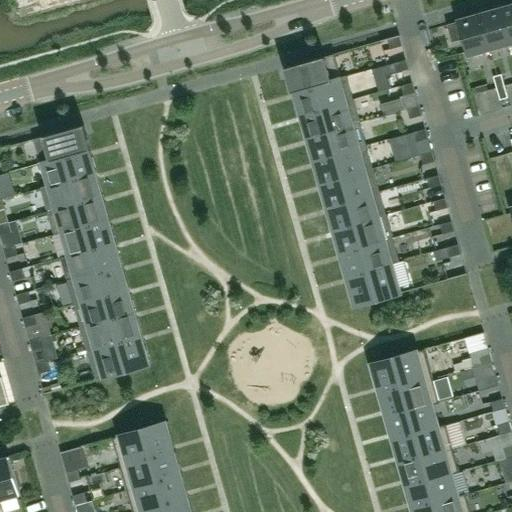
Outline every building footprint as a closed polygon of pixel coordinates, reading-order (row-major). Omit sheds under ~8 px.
[(510,44),(511,43),(511,3),(500,7),(510,44)] [(489,50),(510,44),(500,7),(479,13),(489,50)] [(479,13),(458,19),(458,21),(447,24),(452,42),(463,39),(468,56),(489,50),(479,13)] [(402,46),(399,36),(387,39),(390,49),(402,46)] [(293,92),(300,90),(300,89),(341,77),(341,76),(334,53),(284,68),(288,81),(291,93),(293,92)] [(397,72),(408,69),(406,59),(394,62),(397,72)] [(493,75),(496,87),(504,85),(500,73),(493,75)] [(300,89),(300,90),(307,112),(353,99),(346,75),(341,76),(341,77),(300,89)] [(415,92),(412,82),(400,85),(403,95),(415,92)] [(504,85),(496,87),(500,100),(508,97),(504,85)] [(353,99),(307,112),(313,135),(351,125),(351,128),(361,125),(360,122),(353,99)] [(410,118),(422,115),(419,105),(407,108),(410,118)] [(87,136),(84,124),(34,139),(41,164),(44,163),(44,162),(81,151),(82,152),(91,149),(87,136)] [(351,125),(313,135),(320,158),(357,148),(357,147),(351,128),(351,125)] [(428,138),(425,128),(413,132),(416,141),(428,138)] [(413,132),(389,139),(392,148),(416,141),(413,132)] [(357,148),(320,158),(326,181),(373,168),(366,144),(357,147),(357,148)] [(82,152),(81,151),(44,162),(44,163),(50,184),(50,185),(88,174),(82,152)] [(435,161),(432,151),(420,155),(423,164),(435,161)] [(373,168),(326,181),(333,204),(380,191),(373,168)] [(47,211),(95,197),(88,174),(50,185),(50,184),(41,186),(47,211)] [(441,184),(438,174),(427,178),(429,188),(441,184)] [(380,191),(333,204),(339,228),(386,214),(385,211),(380,191)] [(63,231),(101,220),(95,197),(47,211),(54,235),(63,233),(63,231)] [(436,211),(448,207),(445,198),(433,201),(436,211)] [(386,214),(339,228),(346,250),(346,251),(393,237),(386,214)] [(70,254),(108,243),(101,220),(63,231),(63,233),(70,254)] [(442,234),(454,230),(451,221),(440,224),(442,234)] [(0,234),(11,232),(8,222),(0,223),(0,234)] [(393,237),(346,251),(352,273),(353,274),(399,261),(393,237)] [(114,266),(108,244),(108,243),(70,254),(76,277),(114,266)] [(461,253),(458,244),(446,247),(449,257),(461,253)] [(18,255),(15,245),(3,248),(6,258),(18,255)] [(399,261),(353,274),(359,297),(376,293),(377,298),(398,293),(394,277),(403,275),(399,261)] [(74,303),(121,290),(114,266),(76,277),(67,279),(74,303)] [(24,278),(21,268),(10,271),(12,281),(24,278)] [(80,326),(127,313),(121,290),(74,303),(80,326)] [(31,301),(28,291),(16,294),(19,304),(31,301)] [(87,349),(134,336),(127,313),(80,326),(87,349)] [(37,324),(34,314),(23,317),(26,327),(37,324)] [(124,365),(141,360),(134,336),(87,349),(95,379),(126,370),(124,365)] [(44,347),(41,337),(29,340),(32,350),(44,347)] [(384,384),(386,391),(432,378),(424,349),(394,357),(394,359),(395,359),(396,363),(379,368),(384,384)] [(489,352),(477,356),(480,365),(492,362),(489,352)] [(50,370),(47,360),(36,364),(39,374),(50,370)] [(495,375),(484,379),(487,388),(498,385),(495,375)] [(0,406),(9,404),(2,377),(0,377),(0,406)] [(432,378),(386,391),(392,414),(430,404),(430,405),(439,403),(439,402),(432,378)] [(502,398),(490,402),(493,411),(505,408),(502,398)] [(430,405),(430,404),(392,414),(399,438),(437,427),(436,426),(430,405)] [(509,421),(497,425),(500,434),(511,431),(509,421)] [(436,426),(437,427),(399,438),(406,461),(452,448),(445,424),(436,426)] [(120,466),(167,453),(161,430),(143,435),(142,431),(143,430),(142,429),(112,437),(120,466)] [(511,433),(511,431),(500,434),(503,448),(511,445),(511,433)] [(511,445),(503,448),(506,458),(511,456),(511,445)] [(452,448),(406,461),(411,479),(412,484),(459,471),(452,448)] [(174,476),(167,453),(120,466),(127,490),(174,476)] [(0,500),(21,495),(10,456),(0,458),(0,500)] [(81,479),(78,469),(66,472),(69,482),(81,479)] [(459,471),(412,484),(419,508),(456,497),(456,496),(452,482),(461,479),(459,472),(459,471)] [(136,511),(180,500),(174,476),(127,490),(133,511),(136,511)] [(87,501),(85,492),(73,495),(76,505),(87,501)] [(456,497),(419,508),(420,511),(470,511),(465,493),(456,496),(456,497)] [(183,511),(180,500),(136,511),(183,511)]
